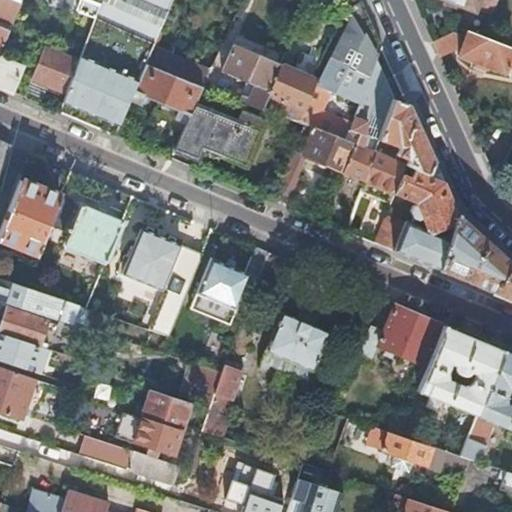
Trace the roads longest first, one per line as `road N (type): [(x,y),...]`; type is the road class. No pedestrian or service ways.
road 1 (residential): [(0,113),(511,325)]
road 2 (residential): [(511,217),(481,184),(396,0)]
